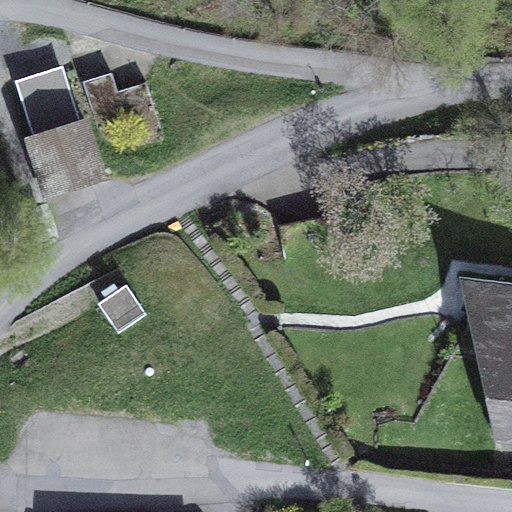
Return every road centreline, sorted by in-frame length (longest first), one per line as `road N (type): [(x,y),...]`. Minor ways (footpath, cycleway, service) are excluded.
road 1 (unclassified): [(0,306),(46,258),(380,104),(465,75)]
road 2 (residential): [(0,494),(353,490),(511,503)]
road 3 (residential): [(465,75),(203,51),(65,13),(0,6)]
